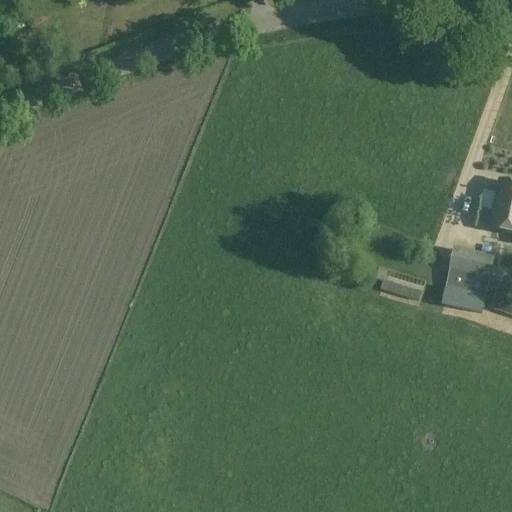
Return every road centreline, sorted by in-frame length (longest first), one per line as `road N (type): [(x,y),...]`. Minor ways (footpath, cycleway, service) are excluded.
road 1 (tertiary): [(390,4),(219,33),(0,111)]
road 2 (tertiary): [(511,12),(390,4)]
